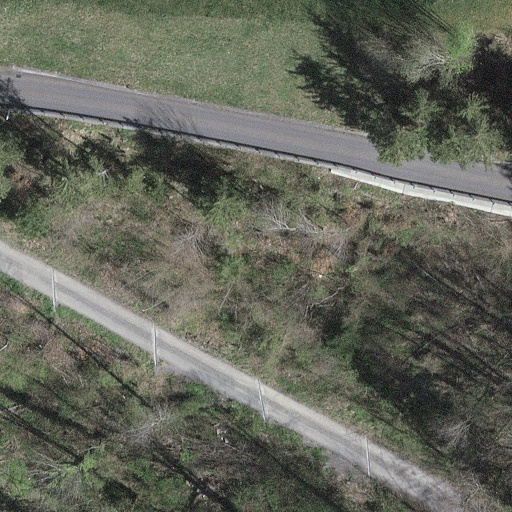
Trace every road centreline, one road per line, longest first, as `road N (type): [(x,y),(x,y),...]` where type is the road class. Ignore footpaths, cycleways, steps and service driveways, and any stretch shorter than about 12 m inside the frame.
road 1 (track): [(457,511),(374,458),(0,260)]
road 2 (unclassified): [(511,184),(116,106),(0,92)]
